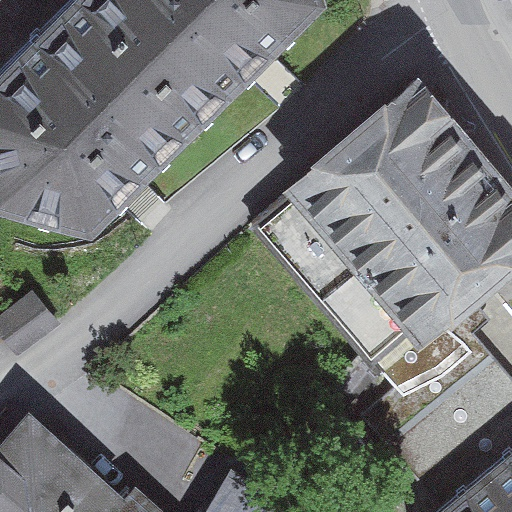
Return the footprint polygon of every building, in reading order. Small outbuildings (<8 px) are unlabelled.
[(0,0),(0,83),(84,0),(0,0)] [(0,196),(89,224),(316,0),(315,0),(84,0),(0,83),(0,196)] [(257,226),(369,358),(511,236),(511,213),(412,95),(257,226)] [(34,291),(0,316),(0,335),(18,357),(60,324),(34,291)] [(0,460),(0,511),(152,511),(135,496),(122,511),(119,511),(31,427),(0,460)] [(511,511),(511,457),(447,511),(511,511)] [(232,472),(208,511),(269,511),(278,499),(232,472)]
